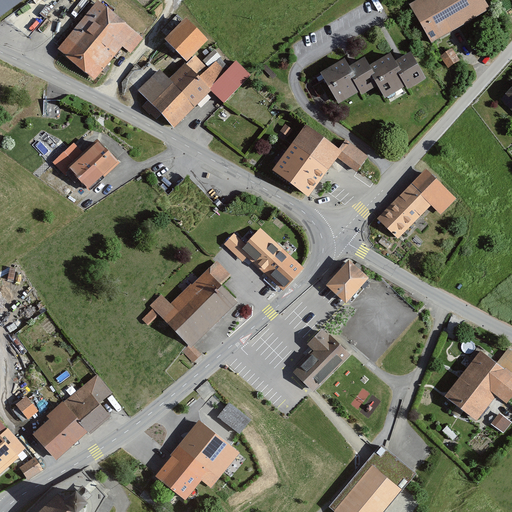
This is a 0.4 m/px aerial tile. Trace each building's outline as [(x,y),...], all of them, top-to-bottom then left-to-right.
[(0,0),(0,18),(24,0),(0,0)] [(144,36),(99,0),(60,49),(96,78),(121,47),(130,54),(144,36)] [(487,0),(415,0),(411,3),(433,43),(493,10),(487,0)] [(211,40),(188,18),(167,41),(189,62),(196,55),(211,40)] [(440,54),(448,66),(460,58),(452,46),(440,54)] [(346,54),(316,71),(335,104),(376,80),(385,95),(404,83),(406,87),(421,78),(408,56),(395,64),(388,52),(369,63),(364,54),(350,62),(346,54)] [(209,68),(196,55),(189,62),(173,79),(160,66),(136,91),(174,127),(211,89),(225,102),(251,74),(236,60),(228,68),(218,59),(209,68)] [(59,115),(59,98),(44,98),(43,115),(59,115)] [(341,145),(309,123),(276,167),(313,194),(340,159),(347,150),(341,145)] [(348,136),(341,145),(347,150),(340,159),(359,173),(373,155),(348,136)] [(121,160),(101,138),(84,153),(70,166),(90,188),(121,160)] [(70,166),(84,153),(73,142),(52,161),(63,173),(70,166)] [(460,197),(431,167),(379,216),(399,236),(433,204),(443,214),(460,197)] [(309,266),(263,223),(236,252),(245,260),(250,254),(287,289),(309,266)] [(373,276),(354,257),(329,284),(348,302),(373,276)] [(162,293),(149,305),(152,308),(158,315),(187,344),(192,349),(195,346),(243,300),(210,267),(172,303),(162,293)] [(158,315),(152,308),(143,318),(149,324),(158,315)] [(352,351),(326,326),(309,343),(313,347),(294,366),(316,387),(352,351)] [(192,349),(187,344),(181,349),(193,362),(202,354),(195,346),(192,349)] [(511,367),(500,358),(483,346),(447,394),(479,417),(496,394),(509,404),(511,399),(511,367)] [(511,349),(508,347),(500,358),(511,367),(511,349)] [(113,390),(98,373),(47,414),(50,418),(34,431),(58,460),(113,415),(101,400),(113,390)] [(27,394),(17,403),(30,418),(39,409),(27,394)] [(230,400),(220,415),(243,432),(254,418),(230,400)] [(491,421),(504,431),(511,420),(499,411),(491,421)] [(240,451),(200,420),(159,472),(189,495),(204,476),(215,484),(240,451)] [(0,472),(19,455),(0,433),(0,472)] [(381,452),(332,510),(335,511),(384,511),(413,479),(381,452)] [(42,470),(34,459),(21,468),(29,479),(42,470)] [(72,500),(65,491),(40,511),(86,511),(96,501),(83,489),(72,500)]
